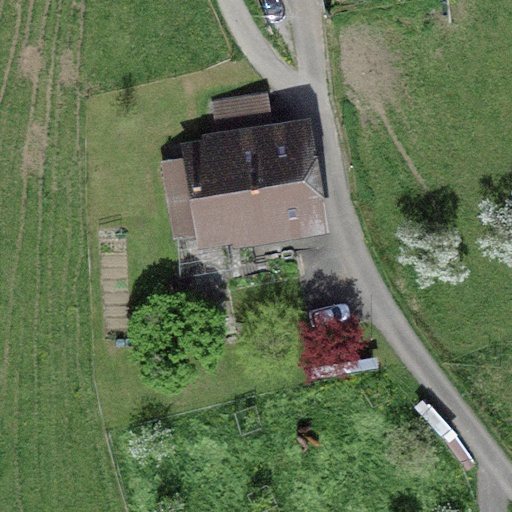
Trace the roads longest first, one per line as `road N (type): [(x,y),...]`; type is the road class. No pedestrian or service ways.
road 1 (residential): [(324,129),(341,207),(372,289),(511,479)]
road 2 (residential): [(229,0),(256,51),(324,129)]
road 3 (residential): [(302,0),(324,129)]
